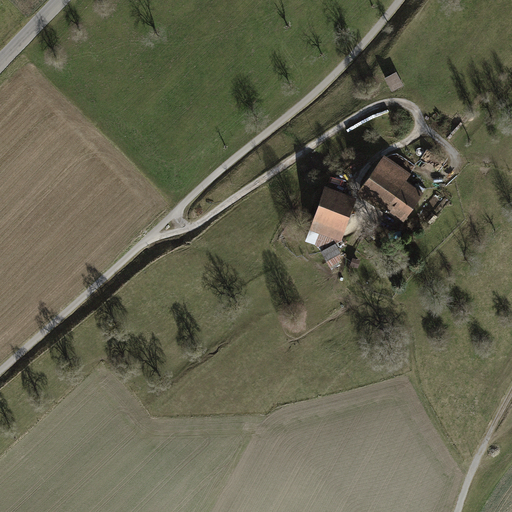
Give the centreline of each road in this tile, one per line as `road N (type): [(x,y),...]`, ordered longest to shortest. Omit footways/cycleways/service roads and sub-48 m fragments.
road 1 (track): [(147,238),(194,227),(373,107),(415,108),(415,135),(380,154),(356,180),(367,217),(345,266),(356,286),(409,314),(420,393),(470,476)]
road 2 (track): [(0,371),(318,89),(399,0)]
